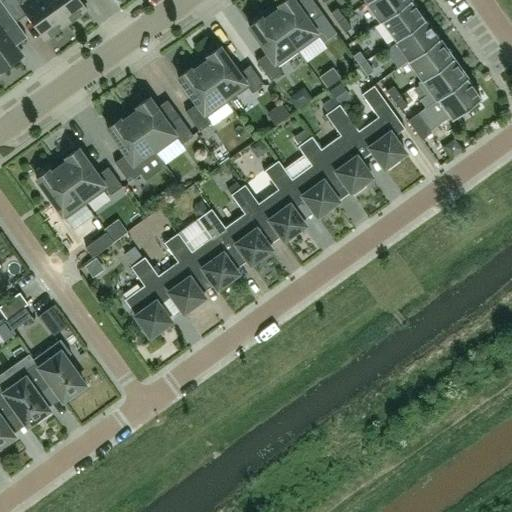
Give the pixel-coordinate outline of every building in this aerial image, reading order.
[(18,25),(0,0),(0,71),(23,56),(7,33),(18,25)] [(66,25),(48,0),(18,0),(3,0),(1,2),(16,22),(28,14),(46,39),(66,25)] [(48,0),(66,25),(86,10),(78,0),(48,0)] [(336,33),(322,13),(309,23),(293,0),(285,0),(279,5),(281,8),(272,14),(298,51),(319,37),(323,43),(336,33)] [(380,21),(381,21),(411,0),(410,0),(369,0),(367,2),(367,3),(367,2),(381,21),(380,21)] [(394,41),(395,41),(425,20),(424,19),(411,1),(411,0),(381,21),(381,22),(395,40),(394,41)] [(331,13),(338,23),(344,18),(337,8),(331,13)] [(298,51),(272,14),(263,20),(261,18),(249,26),(268,53),(256,61),(270,80),(282,72),(278,66),(298,51)] [(344,18),(338,23),(345,32),(351,28),(344,18)] [(409,60),(439,39),(438,38),(438,39),(425,20),(395,41),(395,42),(395,41),(409,60),(408,60),(409,60)] [(422,80),(423,80),(453,59),(452,58),(438,40),(439,39),(409,60),(409,61),(423,79),(422,80)] [(210,59),(201,65),(228,102),(248,87),(252,93),(264,85),(250,65),(239,74),(220,47),(208,56),(210,59)] [(353,56),(360,66),(366,61),(359,51),(353,56)] [(453,59),(423,80),(418,83),(426,95),(420,100),(425,107),(424,108),(424,109),(437,99),(467,78),(466,78),(452,59),(453,59)] [(373,71),(366,61),(360,66),(367,76),(373,71)] [(228,102),(201,65),(192,71),(190,69),(178,77),(197,104),(186,112),(200,131),(211,123),(207,117),(228,102)] [(467,78),(437,99),(424,109),(408,120),(422,140),(431,133),(427,126),(446,112),(451,118),(450,119),(451,120),(466,109),(468,113),(479,106),(476,102),(481,98),(480,97),(466,79),(467,78)] [(339,105),(384,168),(405,153),(394,136),(405,128),(374,86),(362,94),(378,117),(358,131),(339,105)] [(400,96),(393,86),(387,91),(394,101),(400,96)] [(407,106),(400,96),(394,101),(401,110),(407,106)] [(139,110),(130,116),(157,153),(177,138),(181,144),(193,136),(179,116),(168,124),(149,98),(137,107),(139,110)] [(384,168),(339,105),(325,115),(340,135),(321,149),(312,136),(311,137),(351,192),(352,191),(354,194),(365,186),(363,184),(372,177),(360,161),(372,152),(384,168)] [(140,174),(136,168),(157,153),(130,116),(121,122),(119,119),(107,128),(126,154),(115,162),(129,182),(140,174)] [(350,192),(351,192),(311,137),(298,146),(311,165),(292,179),(278,161),(318,216),(339,201),(327,184),(339,176),(350,192)] [(110,195),(122,187),(108,167),(97,175),(78,149),(66,158),(68,160),(59,167),(86,204),(106,189),(110,195)] [(317,217),(318,216),(278,161),(264,171),(278,189),(258,203),(245,185),(244,185),(284,240),(305,225),(294,209),(305,200),(317,217)] [(86,204),(59,167),(50,173),(48,170),(36,179),(65,219),(86,204)] [(284,241),(284,240),(244,185),(231,195),(244,213),(225,227),(211,209),(251,264),(272,249),(260,233),(272,225),(284,241)] [(177,233),(217,288),(238,273),(227,257),(238,249),(250,265),(251,264),(211,209),(197,219),(211,238),(191,252),(178,233),(177,233)] [(85,247),(93,257),(113,242),(106,232),(85,247)] [(217,289),(217,288),(177,233),(164,243),(177,261),(158,276),(145,257),(144,257),(184,313),(205,297),(193,281),(205,273),(217,289)] [(134,315),(150,337),(172,321),(160,305),(172,297),(183,313),(184,313),(144,257),(131,267),(144,286),(125,300),(135,315),(134,315)] [(28,296),(57,330),(69,319),(40,286),(28,296)] [(0,309),(7,319),(24,306),(28,304),(19,293),(0,306),(0,309)] [(24,306),(7,319),(5,320),(12,331),(31,316),(24,306)] [(36,363),(39,367),(51,384),(62,400),(67,397),(69,400),(87,387),(86,386),(83,389),(81,387),(84,384),(74,370),(76,368),(79,373),(80,372),(68,355),(70,353),(60,339),(33,359),(36,363)] [(37,394),(51,384),(39,367),(36,363),(20,374),(23,378),(4,392),(15,410),(27,426),(34,421),(36,424),(51,413),(37,394)] [(2,419),(9,414),(15,410),(4,392),(1,389),(0,389),(0,449),(14,440),(12,437),(14,436),(2,419)]
